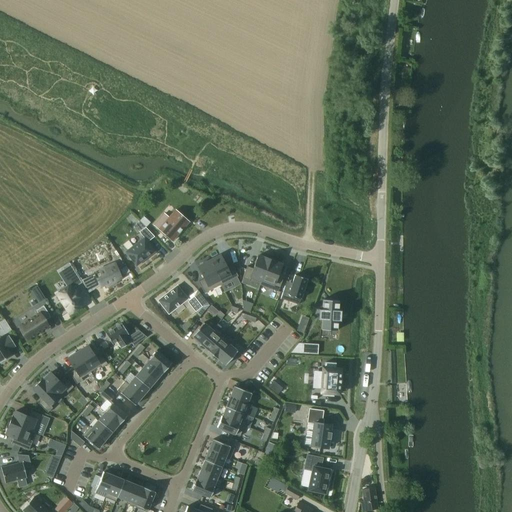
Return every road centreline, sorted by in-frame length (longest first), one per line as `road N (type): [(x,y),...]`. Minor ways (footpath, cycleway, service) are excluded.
road 1 (residential): [(127,299),(205,233),(232,223),(379,266)]
road 2 (unclassified): [(379,266),(393,0)]
road 3 (residential): [(0,404),(55,346),(127,299)]
road 4 (residential): [(178,490),(220,381),(192,357)]
road 5 (unclassified): [(350,511),(372,382)]
road 6 (residential): [(387,511),(372,382)]
road 7 (residential): [(192,357),(118,444),(117,456)]
